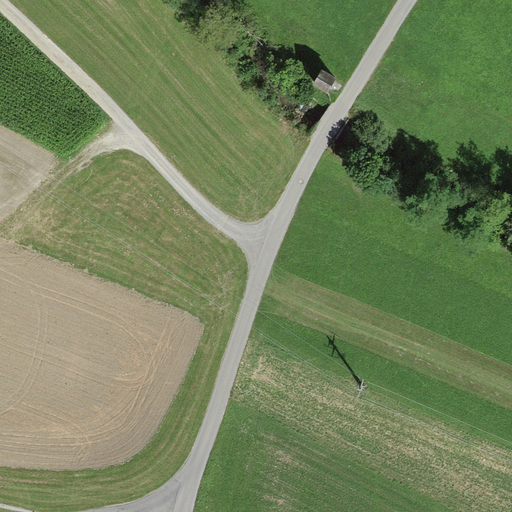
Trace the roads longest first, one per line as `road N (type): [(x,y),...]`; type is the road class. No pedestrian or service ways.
road 1 (residential): [(410,0),(287,202),(183,494)]
road 2 (track): [(269,244),(202,205),(0,0)]
